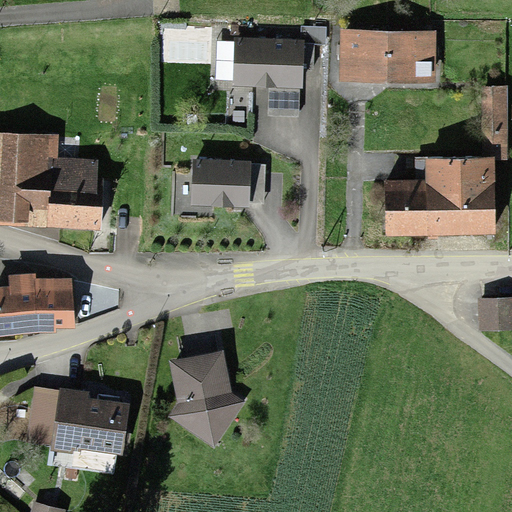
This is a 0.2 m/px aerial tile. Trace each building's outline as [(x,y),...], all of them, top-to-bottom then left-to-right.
[(387,86),(388,38),(340,37),(339,86),(387,86)] [(388,38),(387,86),(435,86),(435,38),(388,38)] [(315,46),(233,43),(231,90),(304,93),(305,74),(314,74),(315,46)] [(478,95),(480,165),(496,165),(504,165),(502,94),(478,95)] [(0,217),(100,221),(102,182),(95,182),(96,170),(56,168),(57,142),(0,140),(0,217)] [(268,167),(192,163),(190,211),(248,214),(250,175),(268,176),(268,167)] [(394,191),(395,240),(498,237),(496,165),(480,165),(428,167),(429,190),(394,191)] [(0,289),(0,336),(32,336),(32,332),(73,331),(72,283),(32,284),(32,277),(5,277),(6,289),(0,289)] [(511,306),(480,305),(478,335),(511,337),(511,306)] [(177,409),(168,422),(215,454),(246,408),(231,398),(223,355),(169,365),(177,409)] [(89,408),(90,402),(33,393),(25,447),(72,454),(69,475),(112,481),(115,461),(119,462),(126,413),(89,408)]
